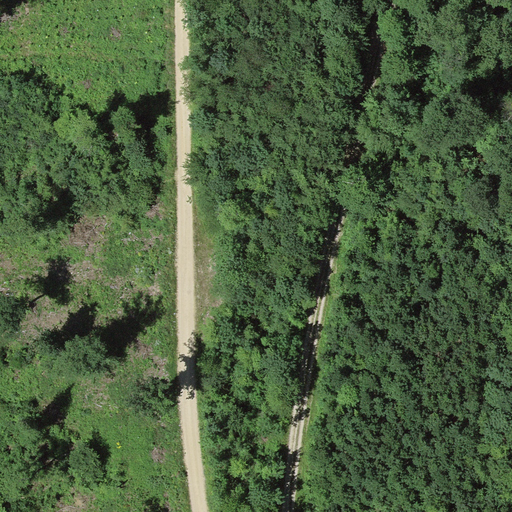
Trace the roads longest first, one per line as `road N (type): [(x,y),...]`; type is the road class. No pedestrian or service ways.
road 1 (track): [(289,511),(299,332),(382,0)]
road 2 (track): [(184,0),(188,233),(207,511)]
